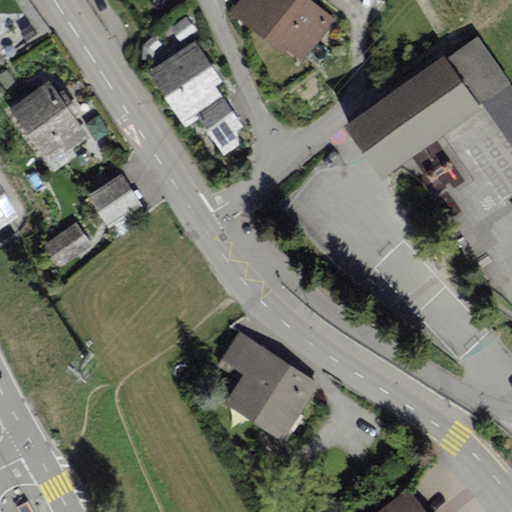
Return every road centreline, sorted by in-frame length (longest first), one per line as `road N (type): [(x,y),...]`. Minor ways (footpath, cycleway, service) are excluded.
road 1 (residential): [(511,502),(456,441),(257,295),(200,225)]
road 2 (residential): [(200,225),(279,160),(208,0)]
road 3 (residential): [(200,225),(50,0)]
road 4 (unclassified): [(0,388),(69,511)]
